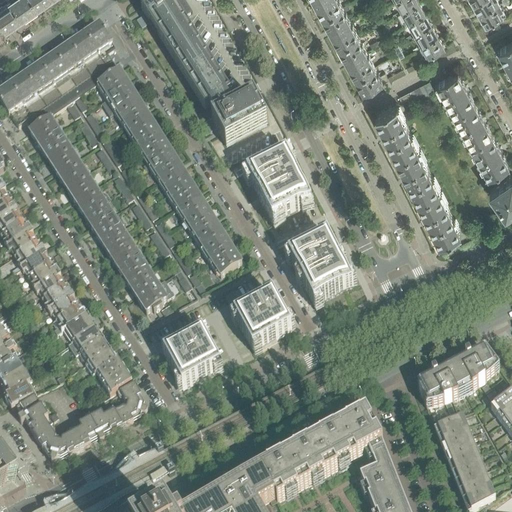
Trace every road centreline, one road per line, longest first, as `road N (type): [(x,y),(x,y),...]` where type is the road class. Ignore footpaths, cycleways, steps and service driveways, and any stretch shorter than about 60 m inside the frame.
road 1 (residential): [(323,352),(102,2)]
road 2 (residential): [(187,424),(0,136)]
road 3 (residential): [(235,0),(379,273)]
road 4 (residential): [(411,255),(277,0)]
road 5 (tertiary): [(134,511),(383,377)]
road 6 (tertiary): [(187,424),(31,507)]
road 7 (tertiary): [(323,352),(187,424)]
road 8 (residential): [(439,511),(383,377)]
road 9 (residential): [(511,121),(445,0)]
road 10 (tertiary): [(383,377),(492,319)]
road 11 (unclassified): [(0,70),(102,2)]
